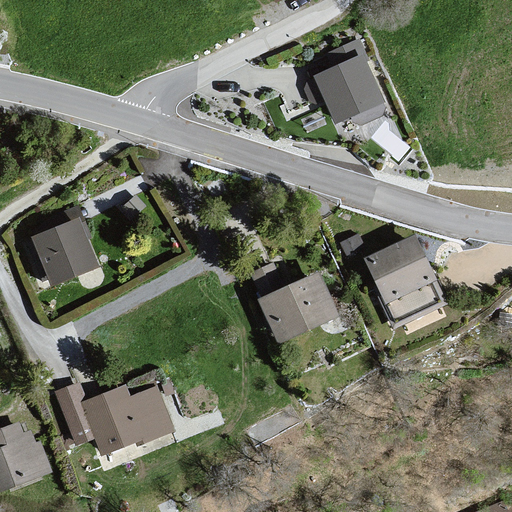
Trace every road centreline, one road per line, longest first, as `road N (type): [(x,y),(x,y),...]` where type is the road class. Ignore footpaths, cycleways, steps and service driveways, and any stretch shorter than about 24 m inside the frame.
road 1 (tertiary): [(137,121),(438,215),(511,230)]
road 2 (residential): [(137,121),(168,86),(339,0)]
road 3 (tertiary): [(0,85),(137,121)]
